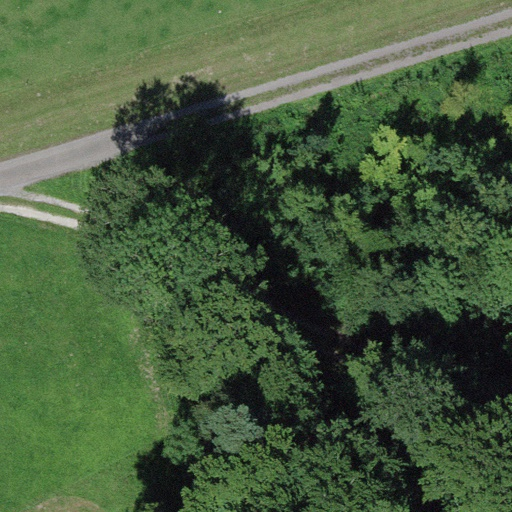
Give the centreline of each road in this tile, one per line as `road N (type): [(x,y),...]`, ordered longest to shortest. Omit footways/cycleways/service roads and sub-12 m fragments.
road 1 (track): [(0,198),(82,209),(165,244),(255,310),(330,350),(511,385)]
road 2 (track): [(511,11),(0,176)]
